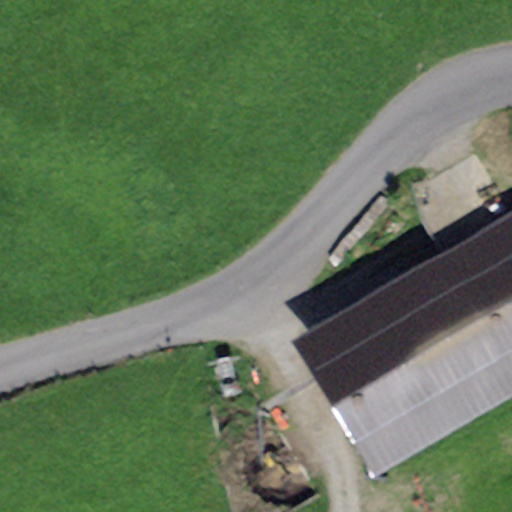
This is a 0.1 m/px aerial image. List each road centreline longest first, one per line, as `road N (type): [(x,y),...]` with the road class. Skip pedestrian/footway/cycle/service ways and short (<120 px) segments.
road 1 (residential): [(0,373),(206,306),(263,277),(412,121),(455,89),(511,73)]
road 2 (track): [(263,277),(335,459),(343,511)]
